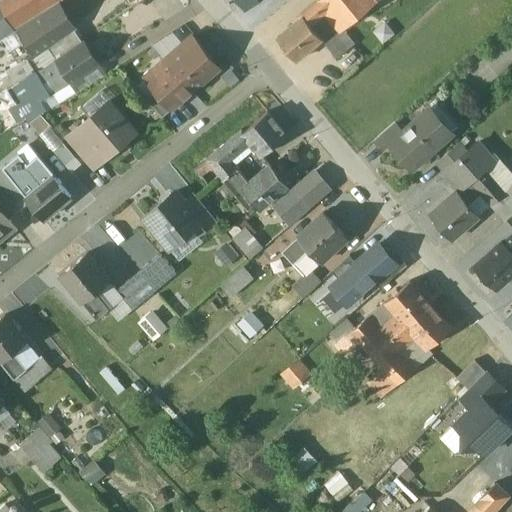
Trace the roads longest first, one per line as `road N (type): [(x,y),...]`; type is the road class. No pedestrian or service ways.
road 1 (residential): [(268,70),(511,354)]
road 2 (residential): [(0,288),(268,70)]
